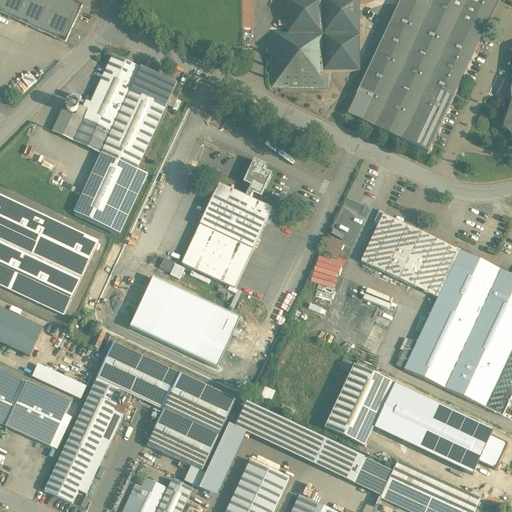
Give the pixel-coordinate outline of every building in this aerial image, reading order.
[(0,0),(0,10),(67,41),(82,6),(68,0),(0,0)] [(322,0),(285,0),(286,32),(286,36),(323,35),(322,0)] [(359,0),(322,0),(323,35),(360,35),(359,0)] [(401,0),(347,115),(428,153),(487,25),(481,23),(491,0),(401,0)] [(323,35),(286,36),(286,32),(273,32),(273,86),(327,85),(326,78),(329,78),(329,73),(328,73),(328,72),(323,72),(323,35)] [(360,35),(323,35),(323,72),(328,72),(360,72),(360,35)] [(87,111),(83,121),(111,134),(131,90),(141,70),(113,56),(87,111)] [(176,86),(141,70),(131,90),(167,106),(171,95),(176,86)] [(182,87),(177,85),(177,84),(176,86),(171,95),(177,98),(183,87),(182,87)] [(131,90),(111,134),(101,155),(137,171),(137,170),(167,106),(131,90)] [(511,101),(511,102),(503,129),(511,138),(511,101)] [(74,103),(72,103),(70,103),(69,104),(68,105),(67,106),(67,107),(67,108),(67,109),(67,110),(67,111),(67,112),(68,113),(69,114),(71,115),(73,115),(74,115),(75,114),(76,114),(77,113),(77,112),(78,111),(78,110),(78,109),(78,108),(78,107),(77,106),(76,105),(75,104),(74,103)] [(87,111),(80,107),(75,117),(63,111),(53,133),(101,155),(111,134),(83,121),(87,111)] [(101,155),(74,214),(120,235),(148,175),(137,170),(137,171),(101,155)] [(266,166),(254,161),(243,184),(250,187),(245,198),(250,200),(253,194),(261,198),(271,175),(263,172),(266,166)] [(219,185),(181,265),(235,290),(272,210),(250,200),(245,198),(219,185)] [(62,225),(0,196),(0,241),(45,262),(62,225)] [(460,252),(383,216),(361,263),(438,299),(460,252)] [(98,242),(62,225),(45,262),(81,279),(98,242)] [(343,245),(331,239),(325,252),(338,258),(343,245)] [(45,262),(0,241),(0,286),(64,316),(81,279),(45,262)] [(511,276),(460,252),(438,299),(404,371),(502,417),(511,395),(511,276)] [(174,264),(164,259),(159,269),(170,274),(174,264)] [(239,319),(153,279),(140,307),(130,329),(216,369),(227,346),(239,319)] [(43,330),(0,309),(0,343),(30,357),(43,330)] [(105,333),(100,331),(95,340),(100,343),(105,333)] [(235,401),(113,344),(95,383),(119,394),(120,391),(163,411),(219,437),(235,401)] [(86,388),(38,365),(32,378),(80,400),(86,388)] [(364,449),(373,430),(393,386),(394,386),(354,367),(324,430),(364,449)] [(27,384),(0,370),(0,424),(7,428),(27,384)] [(95,383),(44,492),(72,505),(119,404),(123,395),(119,394),(95,383)] [(71,404),(27,384),(7,428),(50,448),(71,404)] [(491,437),(493,433),(393,386),(373,430),(472,476),(479,463),(491,437)] [(131,399),(123,395),(119,404),(127,408),(131,399)] [(319,441),(246,407),(235,429),(309,463),(319,441)] [(219,437),(163,411),(147,447),(191,468),(202,473),(219,437)] [(229,426),(199,489),(217,498),(246,435),(234,429),(234,428),(229,426)] [(508,444),(491,437),(479,463),(495,471),(508,444)] [(363,462),(319,441),(309,463),(353,484),(364,460),(363,462)] [(364,460),(353,484),(381,497),(393,473),(364,460)] [(250,462),(226,511),(273,511),(288,479),(250,462)] [(474,511),(480,500),(397,463),(395,469),(393,473),(381,497),(381,499),(408,511),(474,511)] [(202,473),(191,468),(184,482),(199,489),(206,475),(202,473)] [(130,511),(156,511),(167,490),(145,480),(130,511)] [(182,511),(192,490),(172,481),(157,511),(182,511)] [(135,486),(123,511),(130,511),(141,488),(135,486)] [(331,511),(299,497),(291,511),(331,511)]
